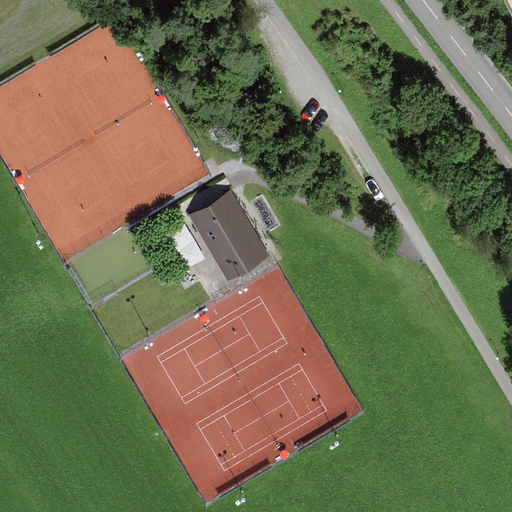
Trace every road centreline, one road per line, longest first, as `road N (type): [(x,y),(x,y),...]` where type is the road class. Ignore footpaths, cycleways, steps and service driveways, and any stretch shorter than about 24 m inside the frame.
road 1 (track): [(266,0),(343,111),(511,393)]
road 2 (tertiary): [(511,114),(423,0)]
